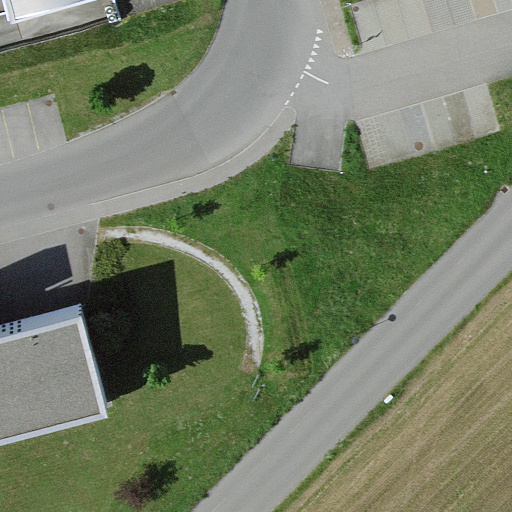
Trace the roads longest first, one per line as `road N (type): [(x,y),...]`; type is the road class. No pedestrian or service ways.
road 1 (unclassified): [(232,511),(511,230)]
road 2 (residential): [(276,0),(285,64),(201,132),(92,181),(0,204)]
